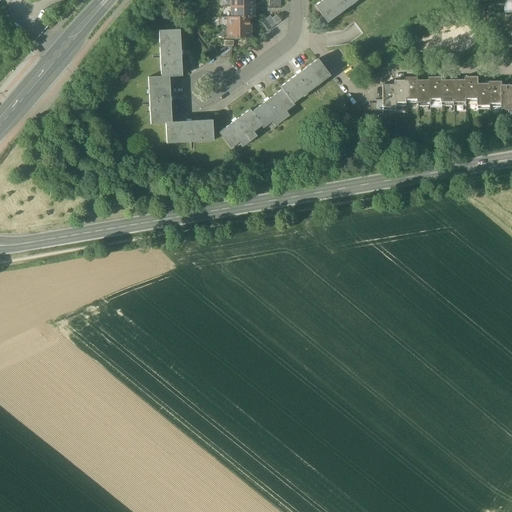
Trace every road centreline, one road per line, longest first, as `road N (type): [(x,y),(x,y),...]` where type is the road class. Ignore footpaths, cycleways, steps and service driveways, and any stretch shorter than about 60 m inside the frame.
road 1 (secondary): [(50,239),(511,159)]
road 2 (tertiary): [(0,121),(105,0)]
road 3 (residential): [(294,0),(294,35),(207,90)]
